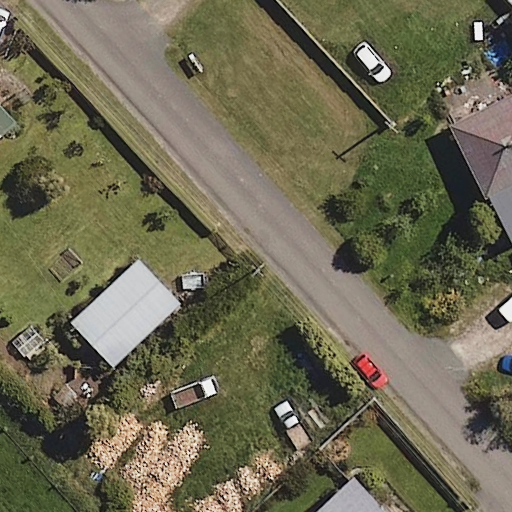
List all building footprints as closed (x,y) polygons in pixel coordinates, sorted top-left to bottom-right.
[(511,92),(509,95),(495,69),(438,101),(511,234),(511,92)] [(0,135),(15,122),(0,104),(0,135)] [(129,250),(112,232),(82,262),(100,279),(129,250)] [(181,302),(141,259),(75,319),(105,352),(120,339),(129,349),(181,302)] [(390,511),(356,474),(314,511),(390,511)]
